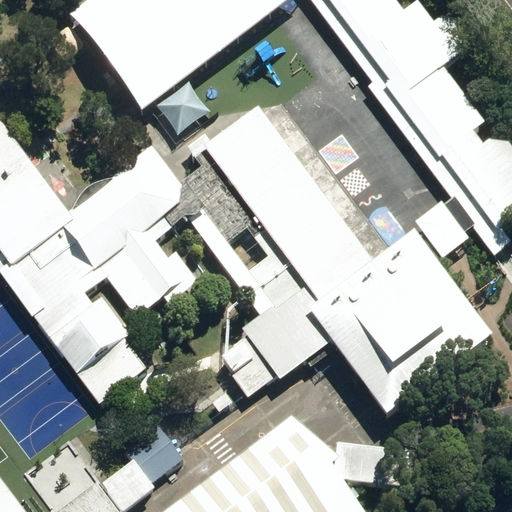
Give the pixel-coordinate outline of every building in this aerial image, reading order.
[(511,136),(408,0),(318,0),(511,255),(511,136)] [(176,144),(205,119),(180,91),(151,117),(176,144)] [(0,106),(0,284),(102,424),(158,384),(124,337),(197,285),(164,240),(191,221),(268,327),(224,358),(260,408),(335,354),(398,440),(510,360),(452,280),(479,260),(450,221),(372,277),(263,127),(175,191),(153,161),(79,215),(0,106)] [(371,511),(302,420),(179,511),(371,511)] [(129,467),(148,492),(183,465),(163,440),(129,467)] [(18,511),(0,488),(0,511),(18,511)] [(91,511),(113,511),(105,501),(91,511)]
